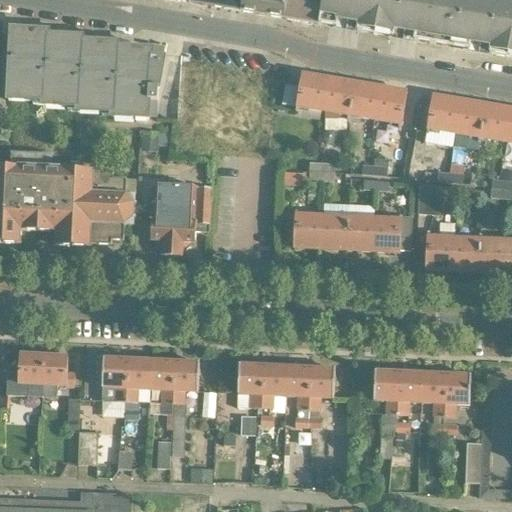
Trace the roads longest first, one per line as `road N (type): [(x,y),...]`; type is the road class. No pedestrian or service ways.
road 1 (unknown): [(0,480),(511,507)]
road 2 (residential): [(511,328),(0,307)]
road 3 (residential): [(511,88),(36,0)]
